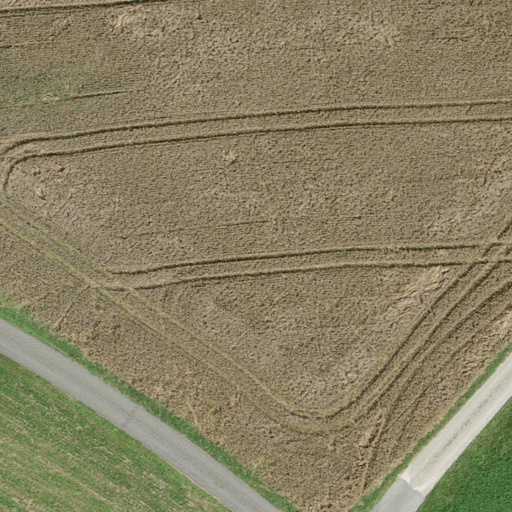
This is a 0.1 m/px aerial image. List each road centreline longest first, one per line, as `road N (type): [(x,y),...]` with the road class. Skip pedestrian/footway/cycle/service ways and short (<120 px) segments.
road 1 (track): [(0,336),(246,511)]
road 2 (track): [(511,371),(402,511)]
